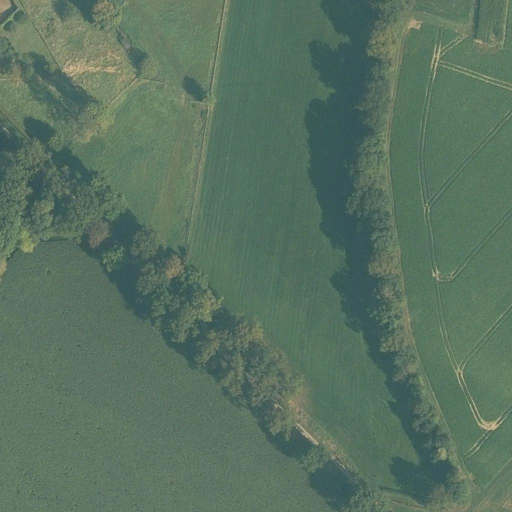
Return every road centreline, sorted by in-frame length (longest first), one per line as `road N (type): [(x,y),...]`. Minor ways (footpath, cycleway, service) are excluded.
road 1 (track): [(475,0),(464,30),(412,14),(402,27),(386,106),(383,184),(407,335),(470,511)]
road 2 (track): [(360,490),(0,126)]
